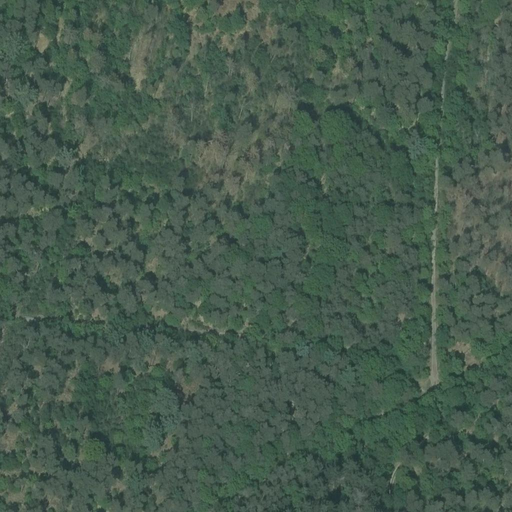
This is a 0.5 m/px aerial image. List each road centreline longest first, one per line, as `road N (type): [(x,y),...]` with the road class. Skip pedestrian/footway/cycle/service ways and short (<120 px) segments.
road 1 (track): [(435,389),(320,347),(0,314)]
road 2 (track): [(435,389),(443,152),(460,0)]
road 3 (track): [(227,511),(511,350)]
